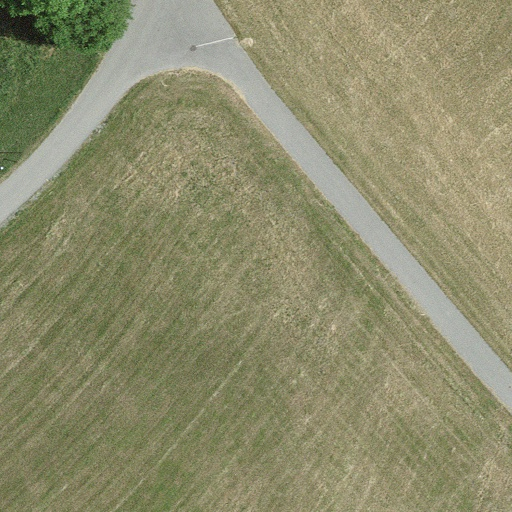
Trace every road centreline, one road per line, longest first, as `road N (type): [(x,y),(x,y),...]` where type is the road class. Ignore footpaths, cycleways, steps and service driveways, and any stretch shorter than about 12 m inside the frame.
road 1 (track): [(180,0),(511,392)]
road 2 (residential): [(149,0),(91,107),(0,204)]
